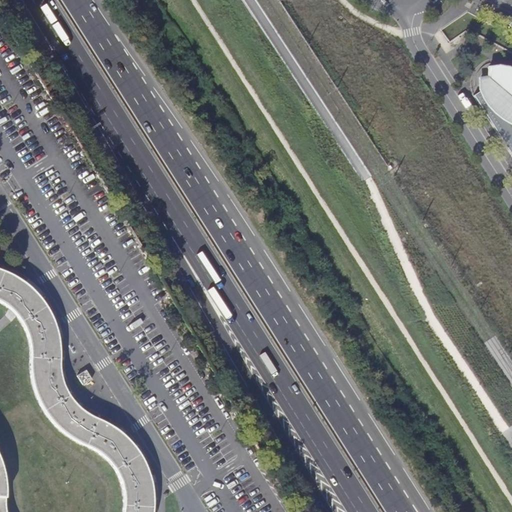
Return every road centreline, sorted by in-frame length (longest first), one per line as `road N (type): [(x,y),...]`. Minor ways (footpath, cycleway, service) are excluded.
road 1 (motorway): [(302,361),(73,0)]
road 2 (motorway): [(140,154),(367,511)]
road 3 (motorway): [(140,154),(153,224),(325,511)]
road 4 (unclassified): [(0,198),(198,511)]
road 5 (track): [(368,178),(430,317),(508,434)]
road 6 (unclassified): [(511,196),(416,45),(408,6)]
road 7 (motorway): [(416,511),(302,361)]
road 8 (motorway): [(40,0),(140,154)]
road 9 (motorway): [(398,511),(302,361)]
